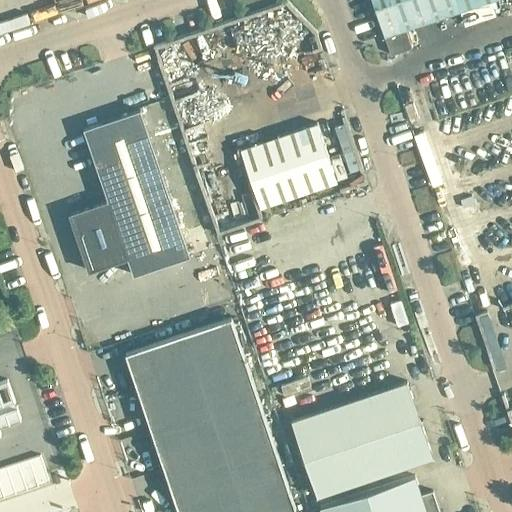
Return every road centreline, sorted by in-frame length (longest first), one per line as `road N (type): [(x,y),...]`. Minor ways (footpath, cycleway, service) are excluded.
road 1 (unclassified): [(326,0),(426,310),(503,511)]
road 2 (unclassified): [(56,343),(0,161)]
road 3 (unclassified): [(109,511),(56,343)]
road 4 (unclassified): [(0,53),(160,0)]
